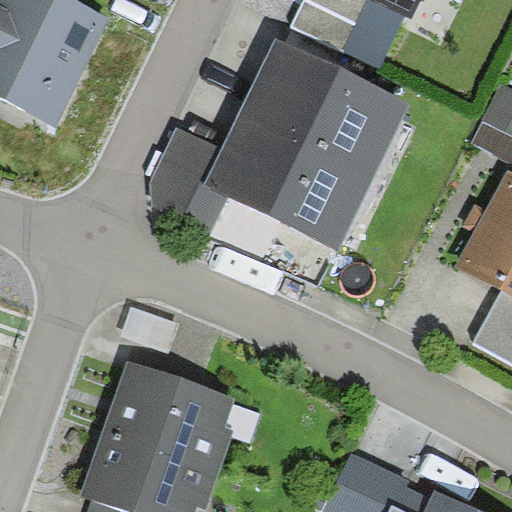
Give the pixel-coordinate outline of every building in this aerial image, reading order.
[(86,21),(36,0),(0,0),(0,98),(44,117),(86,21)] [(291,0),(284,17),(341,43),(359,2),(395,19),(403,0),(291,0)] [(269,39),(235,112),(352,167),(387,95),(269,39)] [(511,89),(492,80),(462,136),(511,162),(511,89)] [(235,112),(201,184),(318,239),(352,167),(235,112)] [(449,258),(511,296),(511,172),(504,167),(449,258)] [(482,345),(511,363),(511,326),(499,318),(482,345)] [(122,355),(101,422),(204,454),(224,386),(122,355)] [(101,422),(80,489),(90,492),(145,509),(153,511),(185,511),(204,454),(101,422)] [(507,511),(436,480),(430,494),(392,476),(398,463),(348,440),(319,503),(337,511),(507,511)] [(143,511),(145,509),(90,492),(83,511),(143,511)]
